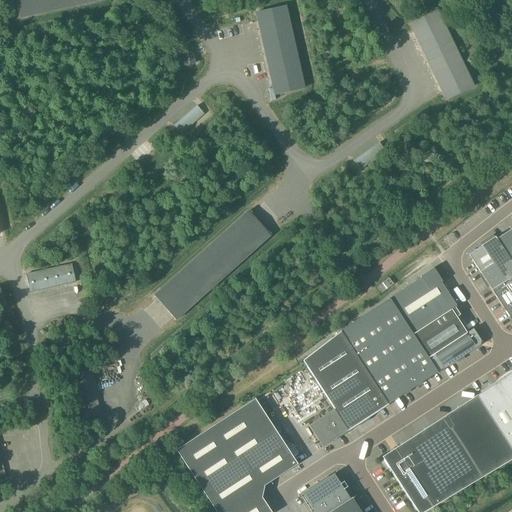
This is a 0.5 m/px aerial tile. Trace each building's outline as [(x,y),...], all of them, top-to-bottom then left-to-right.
[(16,0),(20,17),(99,0),(16,0)] [(476,3),(471,8),(488,24),(493,19),(476,3)] [(256,13),(273,86),(275,95),(303,89),(285,6),(256,13)] [(410,24),(443,93),(446,99),(473,86),(436,11),(410,24)] [(511,36),(508,28),(503,31),(510,47),(511,46),(511,36)] [(181,51),(185,66),(194,64),(191,49),(181,51)] [(174,126),(180,134),(203,114),(197,106),(174,126)] [(385,151),(380,144),(379,143),(354,161),(360,169),(385,151)] [(271,234),(251,213),(249,211),(154,296),(153,297),(174,321),(175,320),(271,234)] [(511,228),(496,240),(511,263),(511,228)] [(511,276),(511,263),(496,240),(494,237),(481,246),(473,252),(474,252),(470,255),(472,259),(472,260),(480,272),(479,272),(491,290),(511,276)] [(71,265),(26,275),(30,292),(75,282),(71,265)] [(412,335),(456,305),(441,281),(437,276),(439,276),(433,268),(426,273),(426,274),(388,299),(389,299),(412,335)] [(502,307),(511,300),(511,276),(491,290),(491,291),(492,291),(502,307)] [(387,289),(393,284),(389,278),(382,283),(387,289)] [(382,294),(387,290),(382,284),(377,288),(382,294)] [(437,372),(428,358),(412,335),(389,299),(372,310),(374,313),(359,323),(357,320),(340,331),(388,404),(403,393),(404,394),(409,391),(409,390),(416,386),(416,387),(421,383),(421,382),(437,372)] [(511,300),(502,307),(503,308),(510,318),(510,317),(511,319),(511,300)] [(456,316),(459,314),(455,307),(457,306),(456,305),(412,335),(428,358),(467,333),(467,332),(456,316)] [(479,345),(480,340),(478,337),(478,336),(473,328),(467,332),(467,333),(428,358),(437,372),(443,368),(443,369),(476,348),(475,347),(479,345)] [(388,405),(388,404),(340,331),(330,339),(302,361),(334,409),(348,431),(349,430),(348,429),(356,424),(355,423),(373,411),(374,412),(387,404),(388,405)] [(72,373),(82,419),(100,415),(90,370),(72,373)] [(511,449),(511,373),(477,396),(511,449)] [(511,449),(477,396),(475,397),(476,399),(385,458),(383,456),(382,458),(417,511),(420,511),(419,510),(430,502),(432,506),(511,454),(511,449)] [(265,485),(280,476),(298,464),(255,399),(176,451),(217,511),(272,511),(263,497),(265,485)] [(348,431),(334,409),(309,426),(323,448),(333,441),(338,438),(348,431)] [(310,511),(331,511),(352,498),(336,473),(300,496),(310,511)] [(361,511),(352,498),(331,511),(361,511)]
